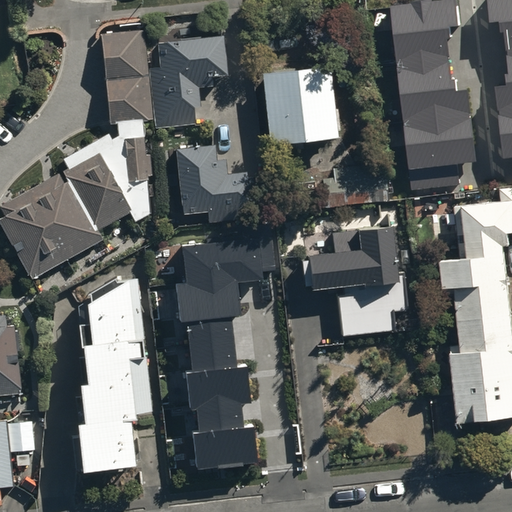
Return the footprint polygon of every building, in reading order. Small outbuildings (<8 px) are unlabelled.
[(443,0),(392,5),(408,186),(458,181),(457,160),(476,158),(469,85),(451,87),(445,22),(456,21),(454,0),(443,0)] [(511,0),(490,0),(492,18),(504,16),(510,81),(492,83),(498,156),(511,154),(511,0)] [(131,28),(95,32),(105,125),(141,121),(131,28)] [(224,37),(159,44),(162,68),(151,69),(158,128),(196,124),(194,108),(202,107),(199,88),(214,87),(213,76),(228,75),(224,37)] [(331,137),(326,63),(260,68),(265,141),(331,137)] [(0,204),(0,237),(26,278),(98,232),(94,227),(133,201),(96,144),(0,204)] [(216,145),(177,150),(184,214),(209,211),(210,222),(257,216),(251,172),(228,175),(226,159),(218,160),(216,145)] [(318,176),(320,204),(382,200),(381,172),(318,176)] [(444,347),(452,420),(511,413),(511,338),(501,234),(511,232),(511,193),(446,200),(451,253),(435,254),(438,288),(450,286),(456,345),(444,347)] [(392,225),(333,233),(335,252),(307,255),(312,292),(336,289),(342,336),(394,330),(392,312),(410,309),(405,271),(398,272),(392,225)] [(181,320),(187,319),(193,373),(186,374),(191,409),(197,409),(200,430),(193,431),(197,469),(258,462),(253,426),(243,427),(241,405),(252,403),(248,366),(237,368),(231,318),(242,316),(239,284),(265,281),(264,273),(277,271),(273,236),(183,247),(187,282),(176,283),(181,320)] [(277,242),(284,326),(304,324),(301,296),(310,295),(309,281),(302,281),(300,240),(277,242)] [(126,463),(131,281),(112,280),(80,295),(74,462),(126,463)] [(0,394),(19,392),(10,314),(0,315),(0,394)]
